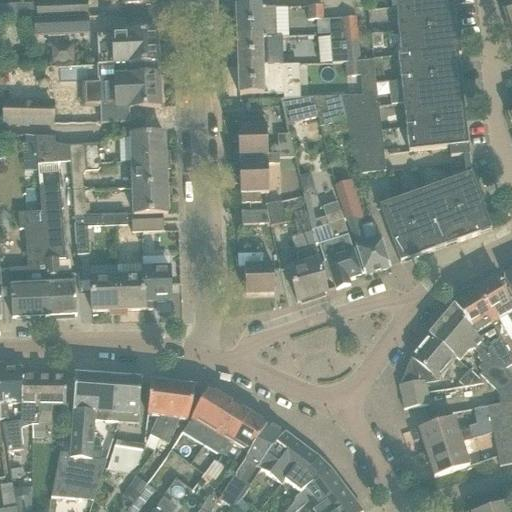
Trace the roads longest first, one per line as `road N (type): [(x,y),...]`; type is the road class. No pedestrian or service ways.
road 1 (residential): [(202,339),(188,0)]
road 2 (residential): [(202,339),(0,346)]
road 3 (residential): [(511,187),(490,112),(484,0)]
road 4 (residential): [(255,349),(296,325),(381,301),(413,304)]
road 5 (residential): [(346,415),(382,340),(413,304)]
